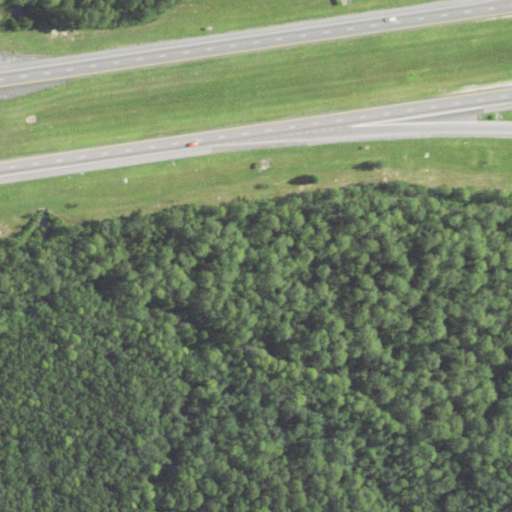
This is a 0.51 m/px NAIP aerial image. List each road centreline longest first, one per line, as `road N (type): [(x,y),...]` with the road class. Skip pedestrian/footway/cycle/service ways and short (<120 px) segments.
road 1 (motorway): [(511,6),(0,80)]
road 2 (motorway): [(0,169),(511,95)]
road 3 (motorway): [(249,134),(511,128)]
